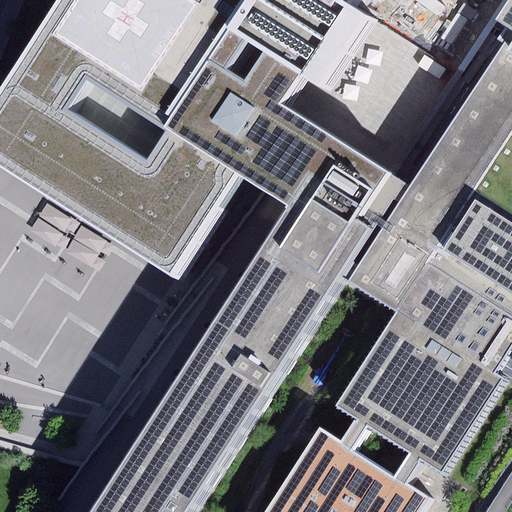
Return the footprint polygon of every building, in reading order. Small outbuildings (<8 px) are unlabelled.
[(0,166),(140,259),(168,273),(233,172),(285,205),(306,172),(360,207),(352,219),(370,230),(376,221),(383,225),(408,186),(279,104),(301,69),(325,85),(369,15),(344,0),(57,0),(0,90),(0,166)] [(511,0),(508,0),(495,19),(505,26),(496,39),(503,43),(507,47),(504,51),(511,56),(511,0)] [(511,56),(504,51),(507,47),(503,43),(408,186),(383,225),(431,255),(425,264),(511,318),(511,343),(510,347),(511,348),(511,56)] [(360,207),(306,172),(285,205),(85,511),(187,511),(340,277),(370,230),(352,219),(360,207)] [(334,405),(353,417),(370,428),(409,453),(419,459),(442,473),(503,377),(495,371),(505,355),(510,347),(511,343),(511,318),(425,264),(431,255),(383,225),(376,221),(370,230),(340,277),(394,310),(334,405)] [(511,359),(505,355),(495,371),(503,377),(511,382),(511,359)] [(370,428),(353,417),(338,441),(320,429),(266,511),(414,511),(423,499),(402,486),(419,459),(409,453),(394,476),(355,451),(370,428)]
